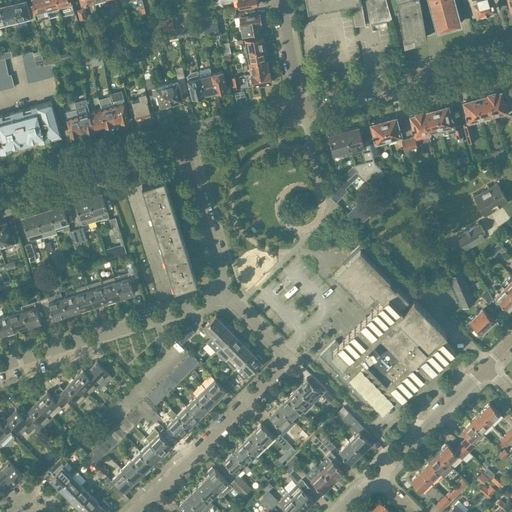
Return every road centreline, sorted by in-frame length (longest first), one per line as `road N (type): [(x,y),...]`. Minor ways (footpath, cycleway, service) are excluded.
road 1 (residential): [(132,511),(280,364),(281,350),(227,293)]
road 2 (residential): [(0,364),(227,293)]
road 3 (residential): [(302,108),(511,51)]
road 4 (residential): [(0,193),(179,143)]
road 5 (residential): [(227,293),(179,143)]
road 6 (residential): [(374,476),(484,369)]
road 7 (residential): [(179,143),(302,108)]
